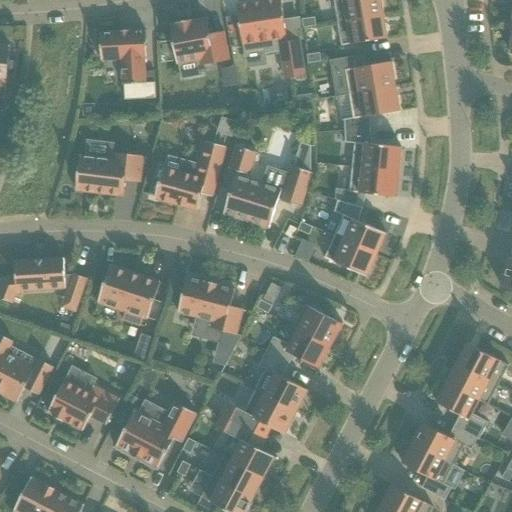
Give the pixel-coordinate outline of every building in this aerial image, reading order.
[(285,79),(305,76),(299,40),(284,43),(284,38),(287,38),(280,0),(275,0),(237,6),(244,54),(263,51),(264,54),(281,52),(285,79)] [(333,0),(338,23),(384,15),(381,0),(333,0)] [(388,38),(384,15),(338,23),(342,46),(388,38)] [(316,26),(315,17),(302,19),(303,28),(316,26)] [(210,36),(207,19),(196,21),(196,19),(172,24),(172,25),(170,26),(177,66),(200,62),(201,67),(229,62),(224,33),(210,36)] [(117,33),(100,33),(101,61),(121,60),(123,85),(142,84),(143,99),(155,98),(154,71),(145,72),(144,59),(147,59),(146,31),(132,32),(132,31),(117,31),(117,33)] [(10,46),(0,44),(0,73),(5,74),(4,85),(6,85),(10,46)] [(320,53),(307,55),(308,64),(321,62),(320,53)] [(396,87),(392,62),(365,67),(363,55),(330,61),(332,74),(346,71),(349,95),(396,87)] [(400,111),(396,87),(349,95),(353,118),(344,120),(345,132),(371,131),(370,117),(400,111)] [(218,132),(232,136),(236,123),(222,119),(218,132)] [(372,145),(371,131),(345,132),(345,143),(355,144),(352,167),(399,173),(402,148),(372,145)] [(236,175),(223,214),(269,229),(279,199),(282,200),(281,201),(301,208),(312,173),(311,172),(311,146),(310,141),(302,139),(301,143),(293,167),(292,166),(292,168),(284,193),(281,191),(281,189),(280,189),(280,190),(247,179),(248,175),(249,175),(249,174),(255,154),(256,154),(256,153),(236,146),(229,169),(238,172),(237,176),(236,175)] [(202,195),(211,197),(225,146),(206,141),(198,173),(182,169),(181,173),(163,168),(155,198),(198,210),(202,195)] [(80,156),(76,191),(123,197),(125,181),(140,183),(144,157),(113,153),(112,159),(80,156)] [(396,197),(399,173),(352,167),(350,192),(396,197)] [(350,192),(348,204),(363,208),(366,194),(350,192)] [(359,221),(363,208),(348,204),(337,201),(334,212),(343,216),(334,237),(377,255),(386,233),(359,221)] [(298,230),(309,235),(313,227),(301,222),(298,230)] [(368,277),(377,255),(334,237),(325,258),(368,277)] [(511,259),(508,258),(500,285),(511,288),(511,259)] [(15,262),(16,277),(4,277),(0,287),(0,298),(12,304),(16,294),(19,294),(19,291),(66,288),(66,287),(69,287),(66,297),(79,301),(87,279),(74,274),(73,276),(65,276),(64,259),(15,262)] [(160,283),(110,266),(98,303),(126,312),(123,320),(141,326),(143,318),(148,319),(148,318),(156,320),(162,303),(154,301),(160,283)] [(187,278),(178,313),(196,317),(195,323),(212,327),(211,329),(223,332),(219,347),(234,351),(242,336),(237,335),(243,310),(231,306),(235,290),(218,286),(218,284),(204,281),(204,282),(187,278)] [(268,314),(272,306),(261,300),(257,308),(268,314)] [(294,327),(331,347),(342,325),(305,305),(294,327)] [(265,354),(288,366),(294,355),(319,369),(331,347),(294,327),(293,328),(297,330),(289,345),(273,337),(265,354)] [(0,393),(3,395),(18,403),(25,388),(39,395),(54,367),(39,360),(35,368),(7,353),(13,341),(0,334),(0,393)] [(457,364),(498,385),(509,365),(467,344),(457,364)] [(255,391),(296,412),(308,390),(283,377),(288,366),(265,354),(258,366),(266,370),(255,391)] [(447,383),(488,405),(498,385),(457,364),(447,383)] [(48,412),(54,415),(53,417),(63,422),(64,421),(83,431),(91,417),(107,425),(120,400),(93,386),(89,393),(64,380),(48,412)] [(454,426),(479,439),(488,422),(472,414),(479,401),(488,405),(447,383),(436,403),(460,415),(454,426)] [(230,404),(223,416),(254,432),(264,437),(270,427),(285,434),(296,412),(255,391),(244,411),(230,404)] [(134,411),(115,448),(158,470),(174,439),(181,443),(196,414),(174,402),(168,413),(146,401),(139,414),(134,411)] [(223,416),(217,428),(233,436),(223,456),(264,478),(275,457),(259,448),(264,437),(254,432),(223,416)] [(479,439),(454,426),(449,437),(423,423),(413,443),(454,465),(464,446),(471,450),(477,439),(479,440),(479,439)] [(197,442),(189,438),(183,450),(191,454),(197,442)] [(444,484),(454,465),(413,443),(402,463),(428,477),(422,488),(445,500),(452,488),(444,484)] [(212,476),(254,498),(264,478),(223,456),(212,476)] [(177,473),(185,477),(191,465),(183,461),(177,473)] [(511,475),(511,473),(506,470),(502,478),(509,482),(511,475)] [(246,511),(254,498),(212,476),(201,497),(229,511),(246,511)] [(81,511),(84,506),(31,478),(14,511),(15,511),(81,511)] [(392,485),(381,505),(394,511),(430,511),(433,507),(392,485)]
